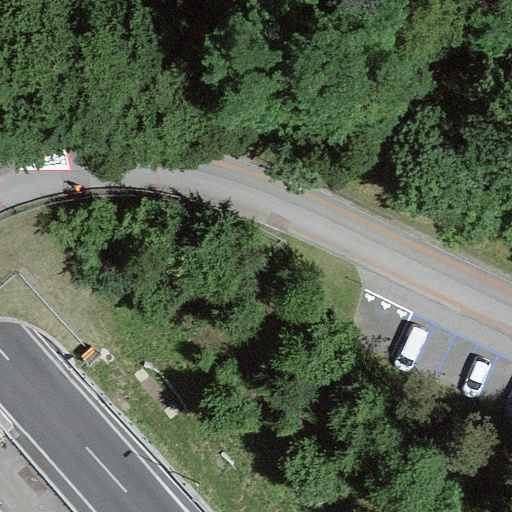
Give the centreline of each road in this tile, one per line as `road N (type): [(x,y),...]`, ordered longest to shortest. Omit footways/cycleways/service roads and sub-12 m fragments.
road 1 (residential): [(511,315),(216,181),(111,165),(0,186)]
road 2 (motorway): [(142,511),(0,353)]
